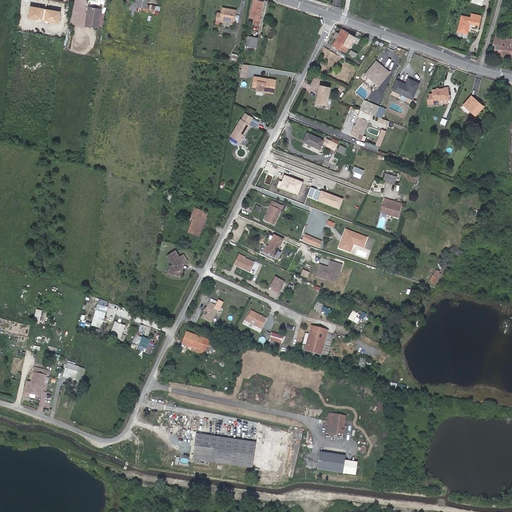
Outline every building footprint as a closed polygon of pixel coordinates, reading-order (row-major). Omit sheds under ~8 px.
[(130,0),(130,6),(129,10),(132,11),(135,11),(137,11),(159,15),(160,7),(148,4),(148,0),(130,0)] [(259,20),(262,2),(254,0),(250,18),(253,19),(252,26),(258,27),(260,21),(259,20)] [(234,19),(236,7),(221,5),(221,10),(215,9),(214,19),(220,20),(220,17),(225,18),(234,19)] [(37,7),(31,6),(29,17),(37,18),(37,17),(42,18),(45,19),(50,20),(50,21),(58,22),(60,11),(54,10),(53,12),(51,11),(52,10),(39,7),(38,9),(36,8),(37,7)] [(102,9),(89,6),(85,26),(99,28),(99,25),(102,13),(102,9)] [(461,16),(457,33),(467,35),(469,25),(478,27),(479,20),(477,20),(477,18),(480,19),(480,16),(471,14),(470,18),(461,16)] [(332,46),(345,53),(347,50),(348,50),(355,37),(341,30),(332,46)] [(502,33),(495,32),(492,45),(495,46),(493,56),(511,59),(511,53),(511,47),(510,47),(511,41),(501,38),(502,33)] [(258,40),(245,38),(244,47),(245,47),(256,49),(257,49),(258,40)] [(391,72),(377,61),(370,70),(372,72),(370,74),(372,76),(370,78),(380,85),(391,72)] [(243,63),(240,76),(248,78),(251,65),(243,63)] [(257,90),(264,92),(264,94),(273,95),(275,84),(266,82),(266,80),(254,78),(252,88),(257,89),(257,90)] [(407,84),(399,80),(394,90),(414,99),(421,85),(410,80),(408,84),(408,86),(407,86),(407,84)] [(327,104),(330,87),(320,85),(317,102),(327,104)] [(449,96),(451,96),(450,87),(436,89),(437,93),(432,94),(433,98),(431,98),(432,104),(438,103),(438,99),(443,98),(443,101),(448,100),(449,100),(449,96)] [(473,98),(475,96),(473,93),(464,103),(472,110),(476,114),(485,104),(480,100),(478,103),(473,98)] [(376,115),(380,106),(364,100),(361,109),(376,115)] [(472,110),(464,103),(461,106),(470,113),(472,110)] [(241,120),(230,137),(239,142),(240,141),(241,142),(244,138),(242,137),(243,136),(242,135),(243,134),(244,135),(250,125),(249,125),(253,118),(246,114),(242,120),(241,120)] [(364,136),(370,121),(359,117),(356,126),(355,127),(351,135),(358,137),(360,134),(363,136),(364,135),(363,136),(364,136)] [(324,141),(307,134),(302,143),(320,151),(322,146),(334,151),(337,145),(325,139),(324,141)] [(339,154),(349,158),(352,151),(342,146),(339,154)] [(356,166),(352,175),(362,178),(365,170),(356,166)] [(395,185),(397,177),(385,174),(383,181),(395,185)] [(304,183),(286,176),(281,187),(299,194),(304,183)] [(344,199),(323,191),(319,201),(340,209),(344,199)] [(380,214),(398,220),(402,205),(396,203),(395,206),(388,204),(389,201),(385,199),(380,214)] [(264,221),(274,226),(280,213),(282,213),(285,208),(286,208),(287,205),(283,203),(282,205),(272,201),(270,205),(271,206),(264,221)] [(196,207),(193,217),(189,230),(200,233),(202,224),(205,215),(207,210),(196,207)] [(321,231),(307,226),(305,231),(319,236),(321,231)] [(366,235),(344,228),(338,247),(346,250),(348,246),(349,245),(350,242),(353,241),(363,244),(366,235)] [(321,241),(304,234),(302,240),(319,246),(321,241)] [(267,245),(264,252),(276,257),(284,240),(275,236),(270,247),(267,245)] [(363,245),(363,244),(353,241),(350,242),(349,245),(348,246),(346,250),(350,251),(352,242),(363,245)] [(181,265),(188,261),(184,255),(180,257),(176,251),(168,255),(173,266),(170,274),(180,277),(182,269),(181,267),(181,265)] [(240,258),(237,266),(250,272),(254,264),(240,258)] [(323,268),(318,266),(315,276),(324,279),(325,277),(334,280),(336,274),(338,275),(341,265),(330,261),(326,271),(323,270),(323,268)] [(308,278),(310,272),(304,269),(301,275),(308,278)] [(437,272),(431,282),(435,285),(441,274),(437,272)] [(335,283),(338,275),(336,274),(334,280),(325,277),(324,279),(335,283)] [(277,279),(272,289),(280,293),(285,283),(277,279)] [(210,299),(209,298),(205,307),(203,311),(200,317),(210,321),(217,306),(214,304),(215,301),(214,301),(210,299)] [(101,327),(106,307),(97,304),(91,325),(101,327)] [(330,317),(333,309),(324,306),(322,309),(327,311),(325,315),(330,317)] [(42,310),(36,309),(33,322),(39,323),(42,310)] [(258,314),(250,310),(245,319),(261,328),(266,318),(262,316),(260,316),(258,316),(258,314)] [(358,313),(353,310),(348,318),(353,321),(358,313)] [(91,323),(80,320),(77,328),(88,332),(91,323)] [(125,326),(116,322),(109,336),(119,340),(125,326)] [(328,330),(311,325),(309,334),(306,333),(303,343),(306,344),(305,349),(322,354),(326,338),(328,330)] [(204,338),(186,332),(182,344),(186,345),(185,349),(205,355),(205,352),(209,353),(210,347),(208,346),(209,340),(204,338)] [(282,344),(283,338),(284,337),(269,333),(267,340),(282,344)] [(150,340),(137,335),(134,341),(140,344),(139,345),(151,350),(153,346),(148,343),(150,340)] [(331,340),(326,338),(322,354),(327,355),(331,340)] [(214,349),(213,355),(221,357),(222,351),(214,349)] [(75,365),(67,363),(62,376),(79,382),(84,368),(75,365)] [(27,380),(24,396),(28,397),(28,394),(40,397),(48,370),(35,367),(31,381),(27,380)] [(346,416),(329,413),(325,435),(342,438),(346,416)] [(255,443),(196,434),(192,460),(251,469),(255,443)] [(345,456),(320,452),(317,469),(343,473),(345,456)]
